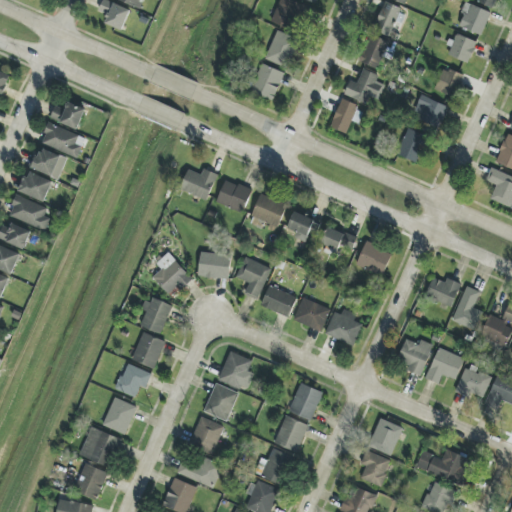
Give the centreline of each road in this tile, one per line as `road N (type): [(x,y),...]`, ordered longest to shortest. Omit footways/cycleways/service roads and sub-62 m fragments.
road 1 (residential): [(511,45),(308,511)]
road 2 (residential): [(198,361),(218,319),(511,454)]
road 3 (tertiary): [(187,127),(511,269)]
road 4 (tertiary): [(511,238),(194,94)]
road 5 (residential): [(282,167),(356,0)]
road 6 (residential): [(72,0),(0,164)]
road 7 (tertiary): [(152,75),(0,6)]
road 8 (residential): [(131,511),(198,361)]
road 9 (tertiary): [(0,42),(139,105)]
